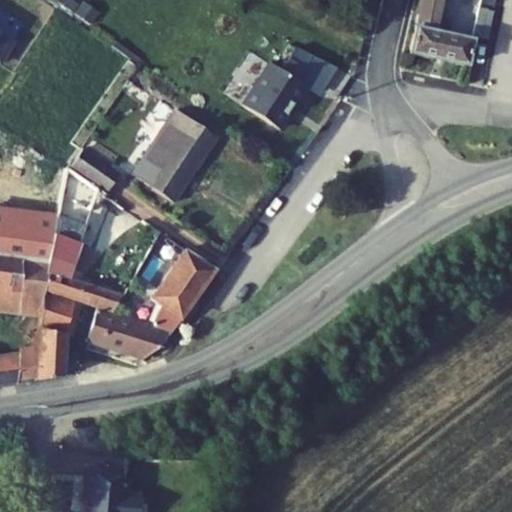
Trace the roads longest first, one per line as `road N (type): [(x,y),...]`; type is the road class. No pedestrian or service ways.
road 1 (secondary): [(405,235),(265,337),(195,374),(0,412)]
road 2 (unclassified): [(378,106),(233,300)]
road 3 (unclassified): [(472,197),(394,88)]
road 4 (unclassified): [(378,106),(405,235)]
